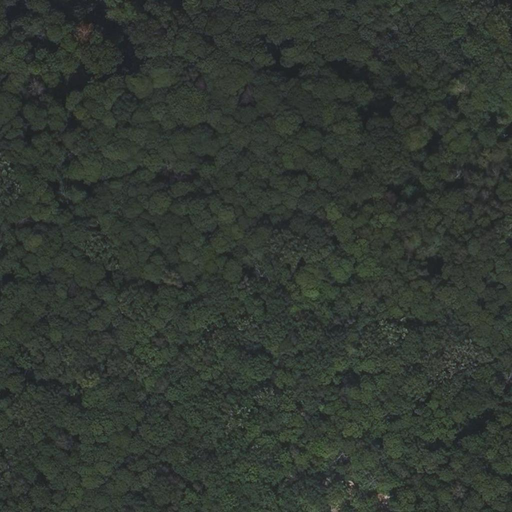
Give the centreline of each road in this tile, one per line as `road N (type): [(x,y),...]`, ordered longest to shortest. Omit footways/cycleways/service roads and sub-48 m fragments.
road 1 (track): [(376,506),(335,475),(314,441),(288,347),(317,278),(370,209),(449,141),(511,111)]
road 2 (track): [(511,395),(376,506)]
